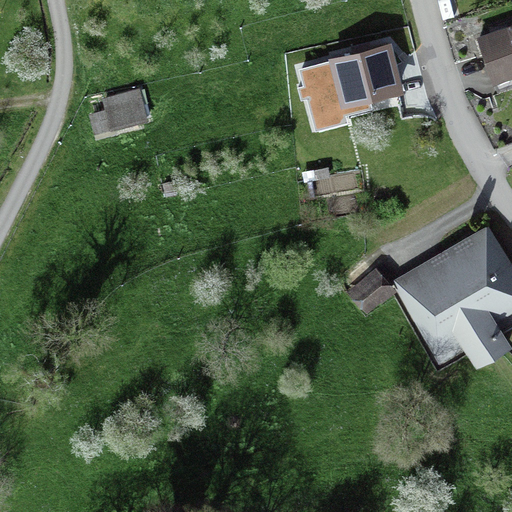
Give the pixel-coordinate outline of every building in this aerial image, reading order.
[(500,87),(511,83),(511,37),(487,46),(500,87)] [(397,91),(388,46),(333,57),(342,102),(397,91)] [(152,124),(149,91),(94,98),(105,142),(152,124)] [(511,308),(511,261),(489,223),(392,280),(441,362),(466,348),(476,365),(511,344),(496,317),(511,308)] [(370,311),(395,291),(378,269),(352,289),(370,311)]
